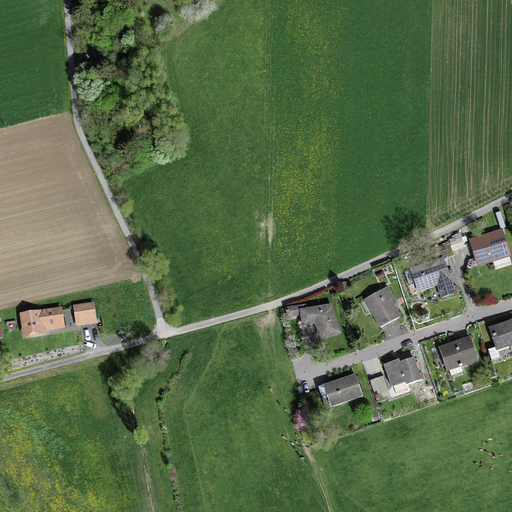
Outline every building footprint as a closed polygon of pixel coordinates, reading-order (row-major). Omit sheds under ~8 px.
[(504,233),(472,242),(480,267),(511,257),(504,233)] [(462,243),(460,234),(454,236),(455,239),(451,240),(452,245),(462,243)] [(444,247),(436,250),(438,256),(445,254),(447,258),(454,256),(449,242),(442,244),(444,247)] [(447,261),(413,271),(420,293),(439,288),(443,302),(458,297),(447,261)] [(388,290),(366,301),(381,330),(403,319),(388,290)] [(95,305),(75,308),(77,328),(98,326),(95,305)] [(305,311),(303,306),(286,309),(288,317),(302,314),(303,323),(298,323),(301,339),(311,338),(313,326),(317,326),(322,343),(343,337),(331,306),(305,311)] [(64,309),(21,315),(24,340),(49,337),(48,333),(67,330),(64,309)] [(511,323),(491,330),(498,352),(511,348),(511,323)] [(473,339),(441,349),(448,373),(480,363),(473,339)] [(416,359),(386,368),(393,391),(423,382),(416,359)] [(357,377),(325,387),(332,410),(365,400),(357,377)]
